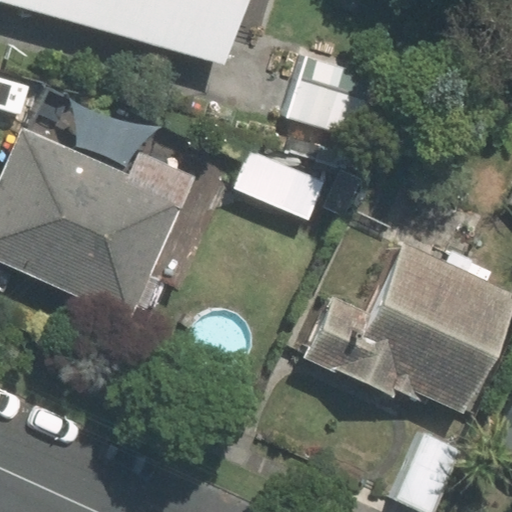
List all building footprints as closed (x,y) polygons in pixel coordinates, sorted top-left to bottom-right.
[(239,0),(32,0),(224,53),(239,0)] [(286,113),(303,117),(295,147),(365,164),(373,130),(388,69),(302,48),(286,113)] [(229,161),(0,69),(0,149),(6,151),(0,165),(0,251),(138,307),(140,300),(148,303),(160,272),(181,280),(229,161)] [(252,136),(233,179),(318,216),(337,173),(252,136)] [(420,383),(470,404),(511,303),(511,265),(405,222),(372,302),(331,285),(305,347),(416,393),(420,383)] [(511,386),(493,425),(511,434),(511,386)] [(437,511),(470,445),(422,422),(390,490),(435,511),(437,511)]
